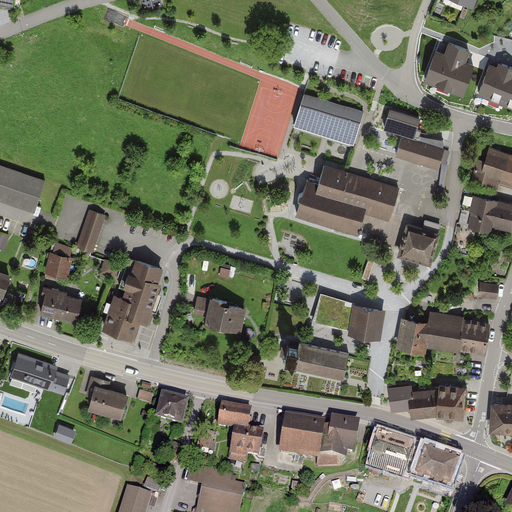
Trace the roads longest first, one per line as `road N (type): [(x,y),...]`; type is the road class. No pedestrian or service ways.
road 1 (residential): [(280,267),(398,300),(436,272),(447,249),(461,119)]
road 2 (tertiary): [(203,385),(376,415),(478,451)]
road 3 (track): [(84,3),(294,47)]
road 4 (tertiary): [(0,326),(203,385)]
road 5 (residential): [(318,0),(384,76),(461,119)]
road 6 (residential): [(511,292),(478,451)]
road 7 (residential): [(166,511),(203,385)]
